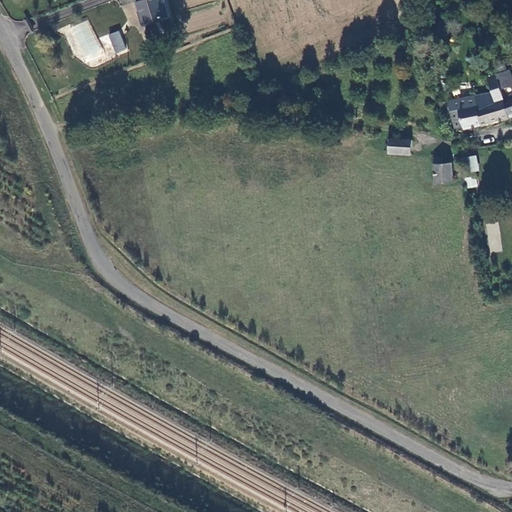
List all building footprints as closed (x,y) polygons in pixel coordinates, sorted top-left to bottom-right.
[(138,0),(145,23),(168,17),(162,0),(138,0)] [(69,28),(75,47),(76,46),(81,62),(101,56),(90,21),(69,28)] [(116,55),(127,50),(119,30),(108,35),(116,55)] [(506,63),(498,65),(498,73),(502,88),(511,84),(511,72),(511,69),(508,70),(506,63)] [(496,123),(507,119),(502,99),(505,98),(502,88),(498,73),(491,75),(498,101),(475,106),(473,97),(451,103),(456,124),(463,123),(465,130),(496,123)] [(511,95),(505,98),(502,99),(507,119),(511,117),(511,95)] [(412,142),(390,140),(390,154),(411,155),(412,142)] [(478,157),(463,160),(466,174),(480,172),(478,157)] [(443,159),(436,158),(435,183),(451,183),(451,164),(443,163),(443,159)] [(478,186),(476,176),(465,179),(467,189),(478,186)] [(497,221),(485,223),(490,252),(502,251),(497,221)] [(511,435),(511,400),(497,404),(501,421),(493,423),(494,430),(499,429),(502,439),(511,435)]
